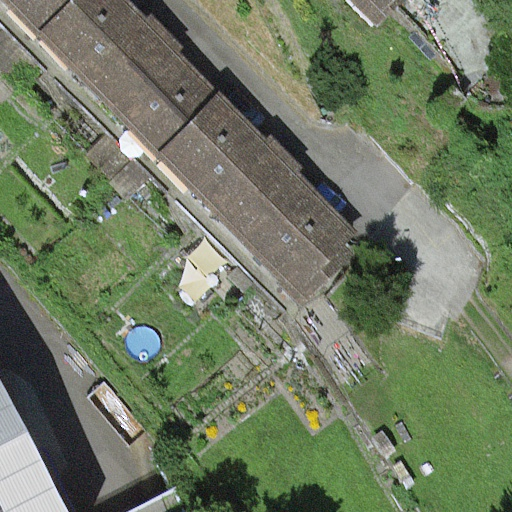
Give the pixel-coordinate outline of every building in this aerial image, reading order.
[(4,0),(40,35),(74,0),(4,0)] [(151,41),(110,0),(74,0),(40,35),(159,156),(212,103),(151,41)] [(349,0),(372,23),(395,0),(349,0)] [(274,165),(212,103),(159,156),(293,291),(346,238),(274,165)] [(0,511),(58,511),(0,400),(0,511)]
